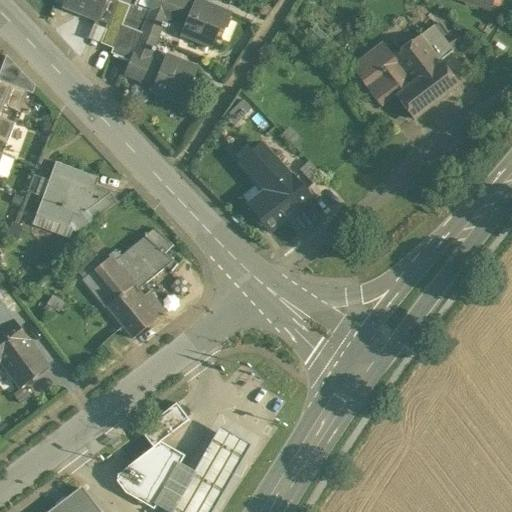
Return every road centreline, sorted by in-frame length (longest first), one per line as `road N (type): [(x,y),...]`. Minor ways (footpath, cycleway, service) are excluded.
road 1 (unclassified): [(267,287),(0,11)]
road 2 (residential): [(0,492),(267,287)]
road 3 (residential): [(267,287),(446,141)]
road 4 (primary): [(383,361),(511,200)]
road 5 (primary): [(348,371),(253,511)]
road 6 (primary): [(280,511),(367,384)]
road 7 (unclassified): [(440,247),(370,294),(303,299)]
road 8 (primary): [(440,247),(365,349)]
